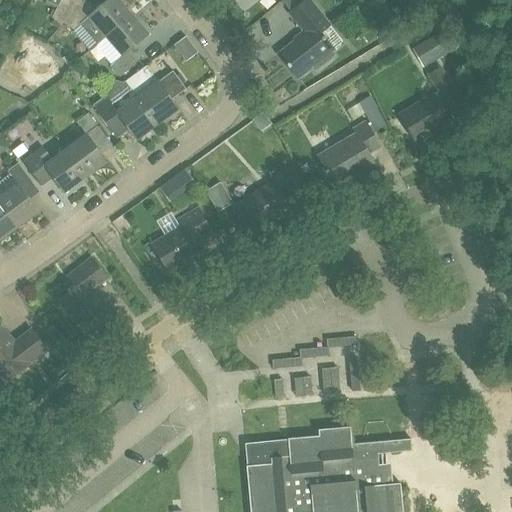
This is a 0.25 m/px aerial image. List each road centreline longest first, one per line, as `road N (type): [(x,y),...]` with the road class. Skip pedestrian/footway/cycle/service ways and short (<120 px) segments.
road 1 (residential): [(0,462),(170,324),(354,222),(511,159)]
road 2 (residential): [(0,279),(230,108),(231,66),(176,0)]
